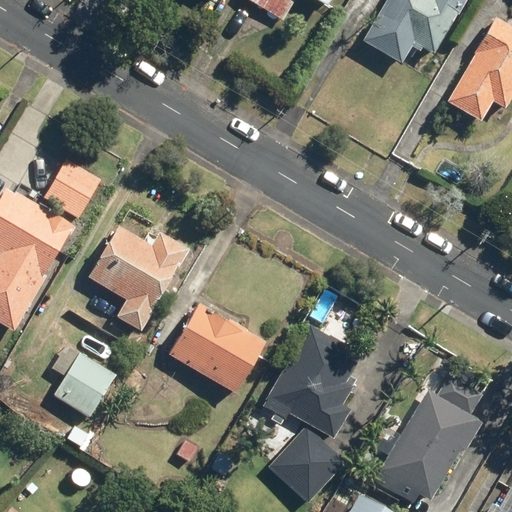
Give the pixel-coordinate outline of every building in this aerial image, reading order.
[(417,42),(437,53),(467,0),(389,0),(367,39),(406,62),(417,42)] [(511,25),(496,17),(450,100),(484,119),(495,101),(507,108),(511,98),(511,25)] [(105,176),(68,155),(46,196),(83,216),(105,176)] [(4,183),(0,189),(0,320),(16,329),(77,225),(4,183)] [(118,314),(145,330),(195,249),(163,229),(159,236),(150,231),(146,237),(122,221),(89,275),(127,299),(118,314)] [(268,339),(201,301),(171,352),(239,391),(268,339)] [(347,400),(356,384),(340,376),(356,345),(313,322),(269,405),(289,415),(291,412),(336,436),(354,404),(347,400)] [(66,342),(51,366),(65,375),(53,393),(91,417),(117,374),(66,342)] [(486,389),(456,374),(445,394),(428,385),(380,473),(408,489),(411,483),(435,496),(462,446),(469,450),(487,417),(474,410),(486,389)] [(348,462),(308,425),(269,467),(309,504),(348,462)] [(405,511),(366,489),(352,511),(405,511)]
